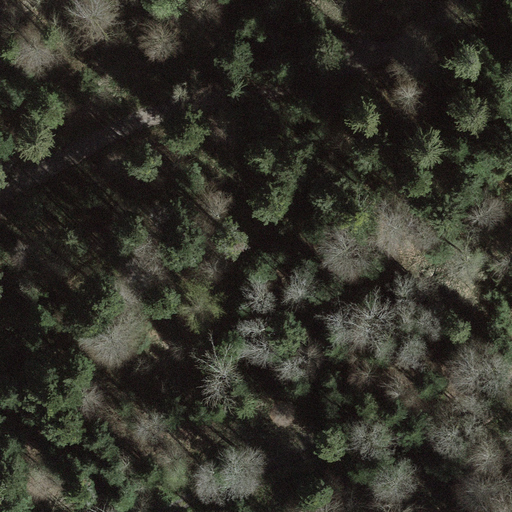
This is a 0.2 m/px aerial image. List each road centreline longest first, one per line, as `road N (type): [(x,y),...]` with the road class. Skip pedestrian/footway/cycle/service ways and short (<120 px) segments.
road 1 (track): [(465,0),(405,44),(331,74),(151,118),(0,198)]
road 2 (track): [(511,385),(489,411),(439,436),(301,456),(165,511)]
